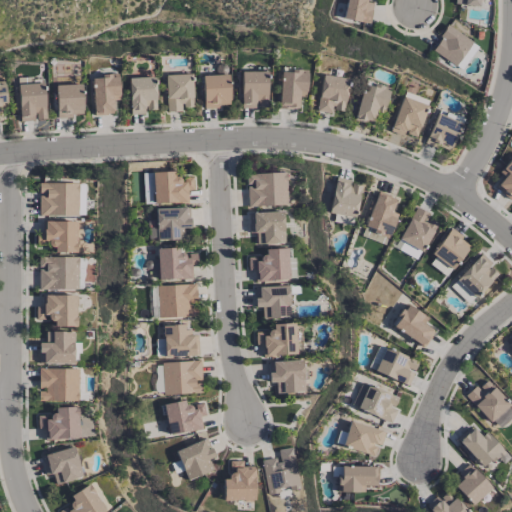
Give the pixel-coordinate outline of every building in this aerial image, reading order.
[(366,2),(365,0),(345,0),(343,20),(370,23),(372,2),(366,2)] [(430,50),(461,70),(477,45),(446,25),(430,50)] [(306,69),(279,69),(278,109),(297,109),(298,97),(305,97),(306,69)] [(241,108),(266,108),(266,71),(240,72),(241,108)] [(191,107),(191,74),(164,75),(165,112),(181,111),(180,107),(191,107)] [(201,75),(202,107),(228,106),(227,74),(201,75)] [(331,113),(331,110),(342,111),(347,79),(321,74),(315,111),(331,113)] [(118,100),(117,75),(91,76),(93,115),(112,114),(112,100),(118,100)] [(129,113),(155,112),(154,77),(128,78),(129,113)] [(375,111),(381,113),(389,88),(364,81),(353,118),(371,123),(375,111)] [(80,84),(54,85),(55,117),(81,116),(80,84)] [(428,101),(403,92),(389,129),(413,139),(428,101)] [(423,141),(447,152),(460,124),(436,113),(423,141)] [(503,176),(494,187),(509,200),(511,195),(511,154),(498,172),(503,176)] [(152,172),(152,204),(185,203),(185,190),(191,190),(191,177),(184,178),(184,179),(173,180),(172,172),(152,172)] [(243,174),(244,186),(245,186),(246,207),(285,205),(284,172),(243,174)] [(142,173),(143,204),(152,203),(150,173),(142,173)] [(360,185),(348,183),(349,180),(334,177),(327,212),(353,218),(360,185)] [(38,216),(77,215),(77,183),(38,183),(38,216)] [(390,211),(394,199),(376,193),(363,228),(387,237),(396,213),(390,211)] [(155,240),(183,239),(183,228),(189,228),(189,207),(154,208),(155,240)] [(438,222),(415,208),(397,238),(420,252),(438,222)] [(247,212),(248,233),(255,233),(255,244),(282,243),(281,211),(247,212)] [(75,221),(41,220),(41,235),(35,235),(35,241),(47,242),(47,251),(74,252),(75,221)] [(470,245),(449,229),(430,253),(450,269),(470,245)] [(419,252),(397,239),(393,246),(415,259),(419,252)] [(190,279),(189,267),(196,266),(195,253),(178,254),(178,248),(156,248),(156,280),(190,279)] [(467,304),(496,274),(488,266),(490,263),(480,253),(448,286),(467,304)] [(75,257),(37,257),(38,290),(76,290),(75,257)] [(445,276),(449,269),(433,258),(429,264),(445,276)] [(156,285),(157,318),(195,316),(194,284),(156,285)] [(261,318),(288,317),(287,285),(253,286),(254,307),(261,307),(261,318)] [(75,295),(41,294),(40,306),(35,306),(34,320),(53,320),(53,326),(74,327),(75,295)] [(390,326),(422,346),(432,330),(422,324),(425,318),(404,304),(390,326)] [(295,354),(293,323),(271,324),(271,331),(254,331),(254,345),(261,344),(262,356),(295,354)] [(196,335),(189,335),(189,325),(161,326),(162,339),(154,339),(155,357),(197,356),(196,335)] [(44,342),(37,342),(38,364),(71,363),(71,331),(44,332),(44,342)] [(367,369),(407,386),(412,372),(417,361),(378,345),(367,369)] [(302,392),(301,360),(267,361),(268,383),(275,383),(275,394),(302,392)] [(201,393),(200,383),(199,361),(160,362),(161,395),(201,393)] [(37,390),(37,401),(76,402),(76,369),(37,368),(37,390)] [(511,415),(511,409),(482,379),(464,397),(496,430),(511,415)] [(390,421),(398,395),(364,385),(357,411),(390,421)] [(200,429),(198,417),(204,416),(202,403),(184,406),(183,400),(161,404),(166,435),(200,429)] [(76,407),(53,407),(54,416),(44,416),(44,415),(36,416),(37,428),(43,428),(43,440),(77,439),(76,407)] [(384,431),(348,421),(341,446),(373,456),(376,446),(379,447),(384,431)] [(501,450),(483,431),(478,435),(470,427),(456,440),(482,468),(501,450)] [(173,451),(186,481),(212,470),(207,459),(213,456),(205,438),(173,451)] [(298,487),(290,447),(275,450),(276,457),(259,460),(265,495),(278,493),(278,491),(298,487)] [(44,478),(52,477),(54,484),(80,479),(74,448),(40,454),(44,478)] [(222,479),(222,501),(253,501),(253,467),(241,467),(241,460),(228,460),(228,479),(222,479)] [(490,488),(468,464),(449,482),(471,506),(490,488)] [(363,493),(363,486),(375,486),(376,467),(338,466),(338,492),(363,493)] [(102,511),(104,511),(88,484),(68,496),(72,502),(57,511),(102,511)] [(429,511),(466,511),(444,489),(425,508),(429,511)]
